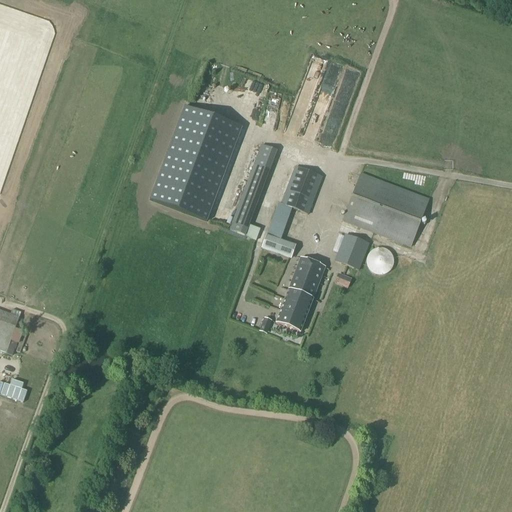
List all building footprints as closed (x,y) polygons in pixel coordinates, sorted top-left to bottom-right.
[(155,184),(149,201),(205,222),(211,205),(240,129),(190,110),(184,107),(155,184)] [(235,214),(229,232),(244,237),(244,238),(250,240),(255,242),(260,230),(249,226),(277,152),(261,146),(235,214)] [(277,204),(261,250),(291,260),(295,246),(280,241),(291,210),(308,217),(323,178),(294,167),(280,205),(277,204)] [(360,174),(353,194),(342,223),(410,249),(429,200),(360,174)] [(334,263),(359,272),(369,245),(344,235),(334,263)] [(368,256),(367,258),(366,261),(366,263),(366,265),(367,268),(368,270),(369,272),(371,273),(373,275),(375,276),(377,276),(380,276),(382,276),(384,276),(386,275),(388,273),(390,272),(391,270),(392,268),(393,265),(393,263),(393,261),(392,258),(392,256),(390,255),(389,253),(387,252),(385,250),(383,250),(381,249),(379,249),(376,250),(374,250),(372,252),(370,253),(369,255),(368,256)] [(286,292),(287,292),(274,325),(299,335),(312,301),(325,269),(299,259),(286,292)] [(351,280),(338,274),(334,284),(347,290),(351,280)] [(0,311),(0,352),(6,355),(15,330),(19,318),(0,311)] [(264,319),(259,332),(267,335),(272,322),(264,319)] [(4,385),(0,397),(23,404),(27,392),(21,390),(23,384),(12,381),(10,387),(4,385)]
